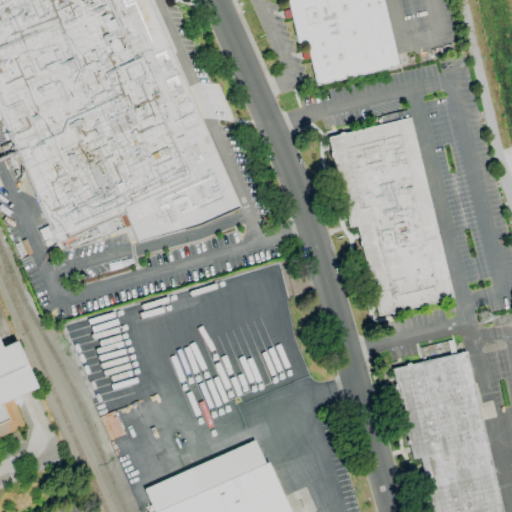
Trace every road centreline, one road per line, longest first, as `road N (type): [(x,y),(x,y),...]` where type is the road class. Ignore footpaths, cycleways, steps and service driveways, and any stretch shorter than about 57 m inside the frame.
road 1 (tertiary): [(398,511),(279,139),(216,0)]
road 2 (residential): [(511,202),(462,0)]
